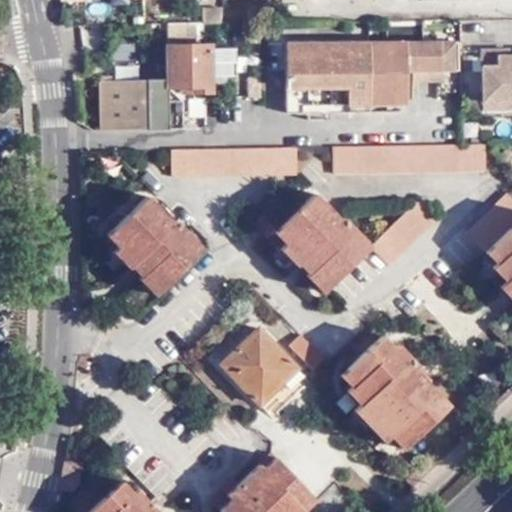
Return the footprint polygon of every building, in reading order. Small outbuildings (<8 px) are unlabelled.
[(204,23),(220,22),(221,8),(204,8),(204,23)] [(88,46),(88,30),(77,31),(76,45),(88,46)] [(284,41),(285,103),(312,102),(312,111),(328,111),(327,103),(367,103),(404,102),(404,68),(410,68),(440,68),(457,68),(456,39),(284,41)] [(101,77),(102,128),(168,127),(167,83),(181,83),(192,82),(193,88),(211,88),(209,41),(166,42),(167,76),(101,77)] [(511,52),(508,52),(495,52),(496,47),(479,48),(480,97),(511,96),(511,52)] [(441,78),(440,68),(410,68),(411,78),(441,78)] [(511,96),(480,97),(481,105),(511,105),(511,96)] [(312,102),(285,103),(284,111),(312,111),(312,102)] [(327,103),(328,111),(368,111),(367,103),(327,103)] [(462,142),(327,144),(328,173),(481,170),(480,141),(462,142)] [(295,145),(171,147),(171,176),(295,174),(295,145)] [(322,286),(362,245),(347,230),(350,226),(337,213),(333,217),(307,191),(277,221),(272,226),(284,239),(277,244),(295,261),(300,256),(309,266),(305,270),(322,286)] [(116,243),(130,256),(184,261),(198,248),(181,233),(186,229),(174,218),(172,220),(143,194),(109,229),(121,239),(116,243)] [(511,202),(506,197),(465,235),(485,255),(490,249),(501,260),(498,264),(511,277),(504,282),(511,289),(511,202)] [(366,241),(362,245),(382,264),(432,213),(415,198),(404,200),(366,241)] [(272,226),(277,221),(264,208),(249,225),(261,236),(265,233),(272,226)] [(284,239),(272,226),(265,233),(277,244),(284,239)] [(347,230),(362,245),(366,241),(350,226),(347,230)] [(103,235),(114,245),(116,243),(121,239),(109,229),(103,235)] [(181,233),(198,248),(201,243),(186,229),(181,233)] [(110,250),(116,255),(130,256),(116,243),(114,245),(110,250)] [(289,267),(291,265),(295,261),(277,244),(271,251),(289,267)] [(490,249),(485,255),(495,265),(496,266),(498,264),(501,260),(490,249)] [(130,256),(116,255),(128,267),(134,260),(130,256)] [(184,261),(130,256),(134,260),(137,258),(147,267),(143,270),(161,286),(184,261)] [(291,265),(300,274),(305,270),(309,266),(300,256),(295,261),(291,265)] [(134,260),(128,267),(137,275),(143,270),(147,267),(137,258),(134,260)] [(496,266),(495,265),(491,269),(504,282),(511,277),(498,264),(496,266)] [(143,270),(137,275),(155,292),(161,286),(143,270)] [(316,292),(322,286),(305,270),(300,274),(299,276),(316,292)] [(511,302),(511,289),(504,282),(498,288),(511,302)] [(258,326),(221,363),(266,411),(304,375),(258,326)] [(375,349),(339,384),(355,400),(349,405),(344,411),(354,420),(349,425),(380,454),(386,448),(393,441),(405,454),(442,417),(411,386),(415,381),(402,369),(398,374),(386,362),(375,349)] [(390,357),(386,362),(398,374),(402,369),(390,357)] [(355,400),(339,384),(334,390),(349,405),(355,400)] [(393,441),(386,448),(399,460),(405,454),(393,441)] [(299,498),(311,488),(273,449),(216,501),(226,511),(291,511),(302,503),(299,498)] [(79,486),(81,464),(68,463),(66,484),(79,486)] [(124,479),(91,511),(90,511),(162,511),(140,488),(136,492),(124,479)] [(317,495),(311,488),(299,498),(302,503),(304,507),(317,495)] [(304,507),(302,503),(291,511),(306,511),(309,510),(304,507)]
